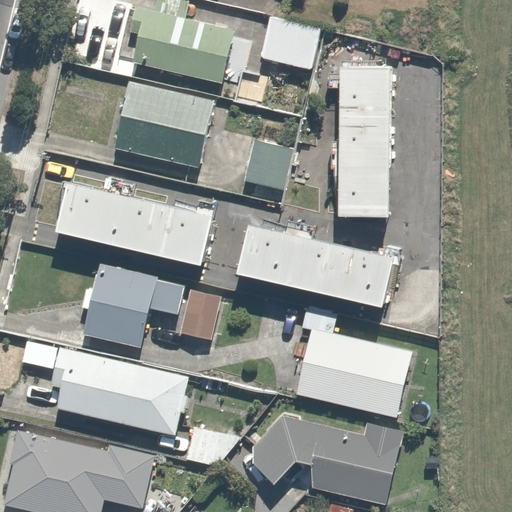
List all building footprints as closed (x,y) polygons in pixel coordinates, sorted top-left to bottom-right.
[(188,0),(156,0),(153,15),(145,13),(128,10),(125,29),(136,31),(130,62),(221,80),(230,30),(186,21),(190,0),(188,0)] [(318,27),(265,13),(254,53),(307,67),(318,27)] [(388,54),(328,54),(328,209),(388,209),(388,54)] [(210,102),(127,84),(113,150),(196,168),(210,102)] [(278,190),(288,140),(248,132),(237,181),(278,190)] [(210,207),(57,174),(47,223),(200,257),(210,207)] [(239,216),(228,266),(382,301),(394,251),(239,216)] [(186,284),(102,262),(83,333),(137,347),(147,311),(177,318),(186,284)] [(216,289),(187,282),(176,329),(205,336),(216,289)] [(302,325),(288,388),(395,413),(409,347),(328,329),(332,310),(301,303),(296,324),(302,325)] [(173,433),(187,373),(57,342),(49,378),(57,380),(51,404),(173,433)] [(361,432),(316,421),(280,413),(240,450),(267,479),(293,455),(307,458),(302,482),(379,500),(396,426),(364,419),(361,432)] [(225,430),(189,423),(182,457),(219,464),(225,430)] [(0,476),(0,498),(64,511),(96,511),(100,495),(143,504),(155,447),(109,436),(107,444),(11,424),(0,476)] [(181,511),(200,511),(190,503),(181,511)]
